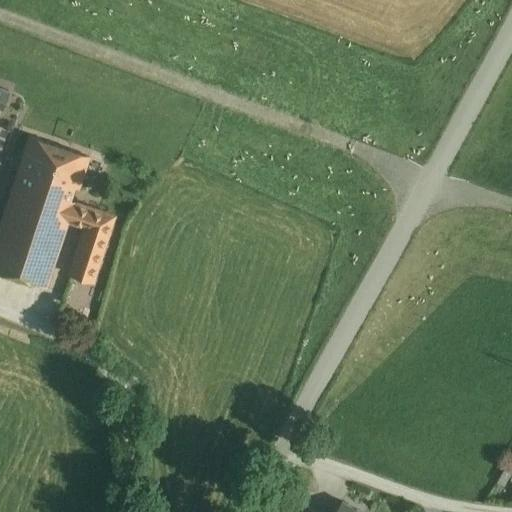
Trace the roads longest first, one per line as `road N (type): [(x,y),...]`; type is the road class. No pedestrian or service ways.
road 1 (unclassified): [(291,439),(511,45)]
road 2 (residential): [(0,314),(90,354),(120,383),(130,420),(129,511)]
road 3 (residential): [(511,508),(393,482),(291,439)]
